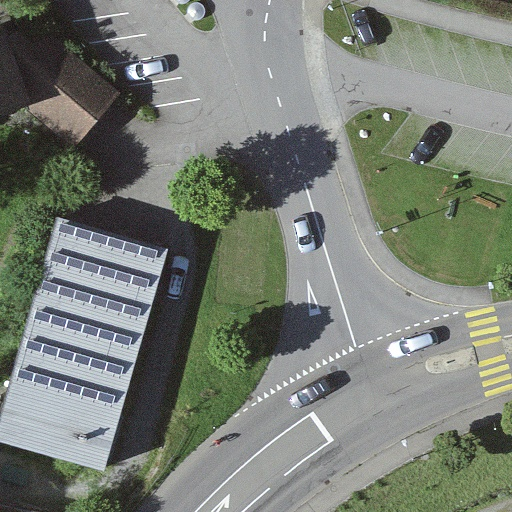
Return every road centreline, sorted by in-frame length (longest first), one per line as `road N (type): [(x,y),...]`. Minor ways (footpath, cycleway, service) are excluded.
road 1 (residential): [(370,395),(270,73),(258,0)]
road 2 (secondary): [(370,395),(318,423),(206,511)]
road 3 (secondary): [(511,345),(370,395)]
